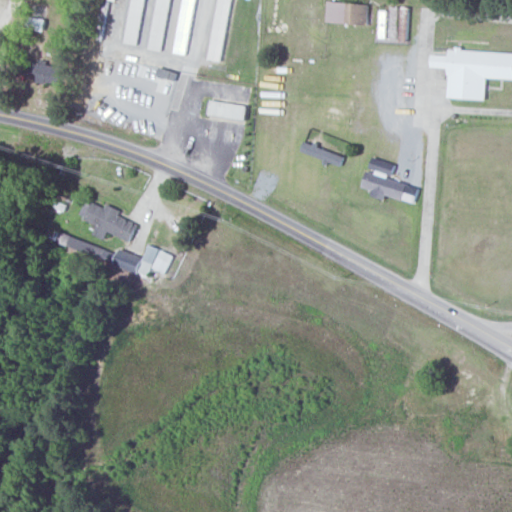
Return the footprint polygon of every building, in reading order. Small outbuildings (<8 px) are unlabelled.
[(145,0),(131,0),(126,43),(139,45),(145,0)] [(157,0),(150,49),(163,51),(170,0),(157,0)] [(189,55),(196,0),(182,0),(176,54),(189,55)] [(231,0),(217,0),(209,59),(222,61),(231,0)] [(369,2),(329,1),(328,22),(369,23),(369,2)] [(511,52),(450,49),(450,55),(432,53),(431,66),(449,68),(447,97),(486,100),(488,75),(511,77),(511,52)] [(37,80),(59,85),(63,67),(28,60),(26,72),(38,74),(37,80)] [(248,105),(211,100),(209,114),(246,120),(248,105)] [(342,166),(346,156),(305,141),(302,150),(342,166)] [(370,167),(392,175),(396,164),(374,156),(370,167)] [(386,199),(387,195),(403,199),(407,182),(367,172),(363,187),(374,189),(372,196),(386,199)] [(139,224),(119,216),(121,210),(107,204),(105,207),(88,200),(81,216),(98,223),(94,234),(106,239),(109,232),(132,241),(139,224)] [(115,264),(149,277),(153,268),(167,273),(174,254),(149,245),(144,258),(121,249),(115,264)]
